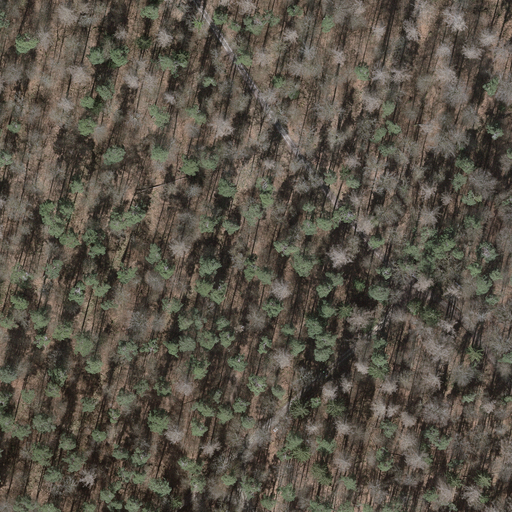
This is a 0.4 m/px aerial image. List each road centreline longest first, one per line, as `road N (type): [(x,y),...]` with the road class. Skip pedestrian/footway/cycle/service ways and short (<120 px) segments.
road 1 (track): [(405,289),(170,511)]
road 2 (track): [(191,0),(361,244)]
road 3 (track): [(511,383),(361,244)]
